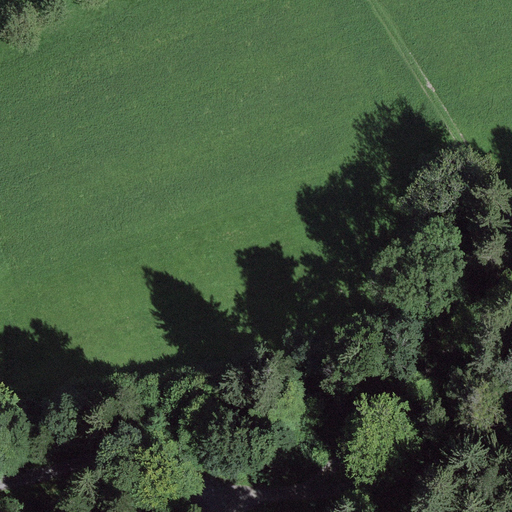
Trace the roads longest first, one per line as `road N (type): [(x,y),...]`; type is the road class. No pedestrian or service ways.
road 1 (track): [(249,498),(501,306),(511,105)]
road 2 (track): [(511,450),(486,449),(328,491),(249,498),(224,511)]
road 3 (track): [(211,511),(183,478),(131,456),(0,474)]
